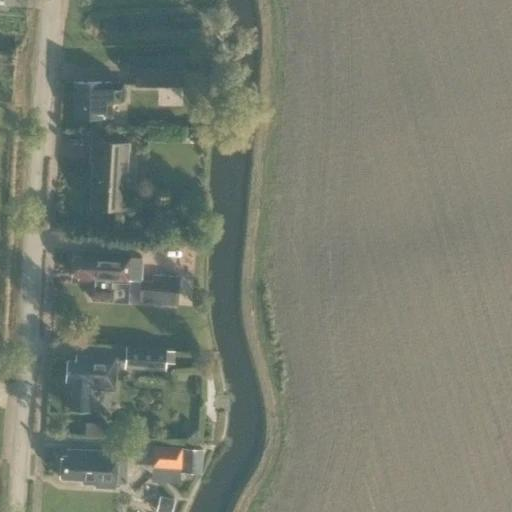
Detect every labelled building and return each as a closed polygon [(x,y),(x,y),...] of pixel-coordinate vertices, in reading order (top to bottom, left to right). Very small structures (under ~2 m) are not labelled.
[(168,66),(168,57),(135,57),(135,65),(168,66)] [(135,86),(168,87),(168,66),(135,65),(135,86)] [(111,100),(123,100),(123,84),(111,84),(111,82),(101,82),(78,82),(77,117),(100,117),(111,117),(111,100)] [(91,206),(123,208),(127,143),(92,141),(91,159),(94,159),(91,206)] [(73,256),(72,275),(79,276),(79,281),(94,282),(111,283),(128,284),(128,280),(140,281),(140,280),(142,280),(143,257),(130,257),(130,253),(81,250),(80,257),(73,256)] [(154,275),(152,275),(152,281),(142,280),(140,280),(140,281),(139,303),(177,305),(179,276),(174,276),(154,275)] [(91,287),(91,300),(112,301),(113,288),(111,288),(111,283),(94,282),(94,287),(91,287)] [(165,362),(174,363),(174,350),(126,346),(124,367),(164,370),(165,362)] [(90,388),(114,389),(116,358),(76,355),(75,361),(67,360),(66,380),(73,381),(71,411),(88,412),(90,388)] [(187,427),(186,439),(197,439),(198,428),(187,427)] [(203,449),(153,445),(152,466),(181,468),(181,472),(202,473),(203,449)] [(86,450),(68,449),(68,455),(62,455),(60,478),(83,479),(83,483),(95,483),(95,487),(116,488),(118,452),(86,450)] [(163,496),(159,511),(171,511),(175,499),(163,496)]
